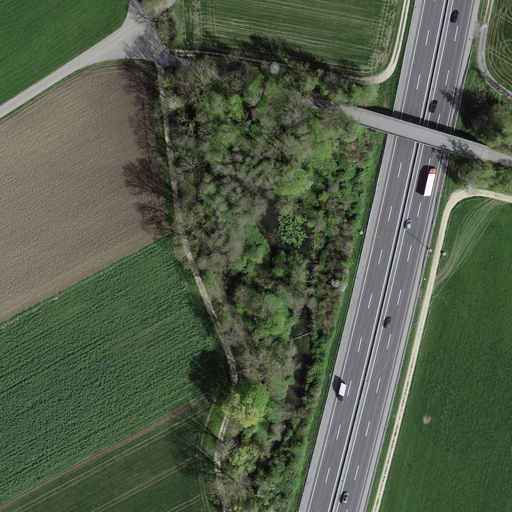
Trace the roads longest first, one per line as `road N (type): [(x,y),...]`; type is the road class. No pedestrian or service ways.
road 1 (motorway): [(434,0),(318,511)]
road 2 (motorway): [(346,511),(462,0)]
road 3 (track): [(131,46),(155,54),(198,279),(236,376),(218,458),(226,511)]
road 4 (unclassified): [(131,46),(511,161)]
road 5 (track): [(511,199),(473,192),(450,203),(375,511)]
road 6 (track): [(131,46),(370,81),(391,67),(407,0)]
road 7 (unclassified): [(0,112),(84,59),(131,46)]
